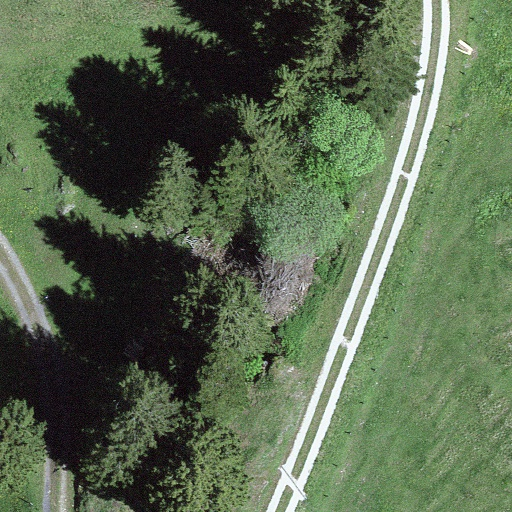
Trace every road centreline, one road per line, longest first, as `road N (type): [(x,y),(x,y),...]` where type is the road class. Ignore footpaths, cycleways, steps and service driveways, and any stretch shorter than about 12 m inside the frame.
road 1 (track): [(281,511),(314,442),(436,59),(436,0)]
road 2 (track): [(0,250),(35,313),(56,419),(58,511)]
